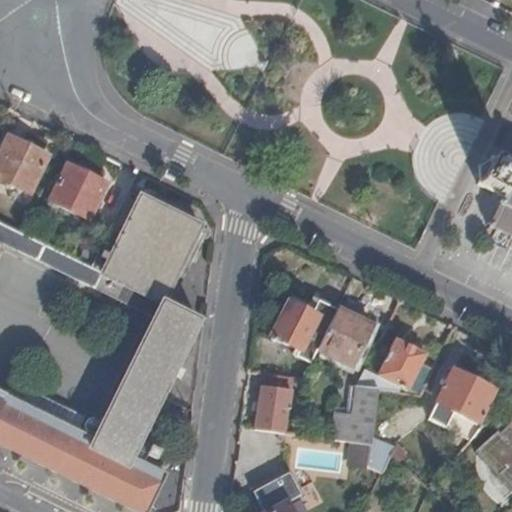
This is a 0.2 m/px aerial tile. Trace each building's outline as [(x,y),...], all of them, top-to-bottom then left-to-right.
[(9,137),(0,155),(0,179),(30,195),(49,157),(9,137)] [(478,187),(503,199),(491,225),(488,231),(491,232),(492,229),(510,238),(509,240),(511,242),(511,240),(511,170),(491,160),(478,187)] [(108,186),(67,166),(50,202),(90,222),(108,186)] [(0,445),(82,486),(135,511),(148,511),(166,476),(132,460),(199,323),(163,305),(201,229),(140,198),(101,277),(161,307),(154,320),(94,441),(3,396),(0,402),(0,445)] [(54,251),(0,224),(0,245),(45,267),(54,251)] [(94,291),(101,277),(90,272),(91,270),(54,251),(45,267),(94,292),(94,291)] [(161,307),(101,277),(94,291),(154,320),(161,307)] [(312,315),(315,309),(291,297),(288,303),(312,315)] [(297,359),(311,366),(313,361),(317,353),(337,312),(319,303),(315,309),(312,315),(288,303),(270,337),(301,353),(297,359)] [(372,328),(337,311),(337,312),(317,353),(336,362),(352,369),(372,328)] [(394,341),(377,377),(376,378),(383,381),(419,397),(433,371),(421,365),(425,356),(394,341)] [(332,371),(336,362),(317,353),(313,361),(332,371)] [(483,427),(510,393),(455,366),(429,420),(446,429),(453,413),(462,418),(463,417),(483,427)] [(377,377),(365,371),(356,389),(376,391),(378,392),(383,381),(376,378),(377,377)] [(260,388),(254,430),(284,435),(290,392),(302,393),(304,381),(264,376),(262,388),(260,388)] [(376,391),(356,389),(355,390),(352,418),(334,416),(330,441),(352,444),(370,447),(370,439),(376,391)] [(471,441),(483,427),(463,417),(462,418),(453,413),(446,429),(471,441)] [(511,421),(477,455),(511,490),(511,421)] [(367,468),(382,475),(391,458),(398,464),(406,454),(396,445),(394,449),(370,439),(370,447),(367,468)] [(350,466),(367,468),(370,447),(352,444),(350,466)] [(248,493),(258,511),(270,511),(285,504),(297,497),(284,473),(248,493)]
